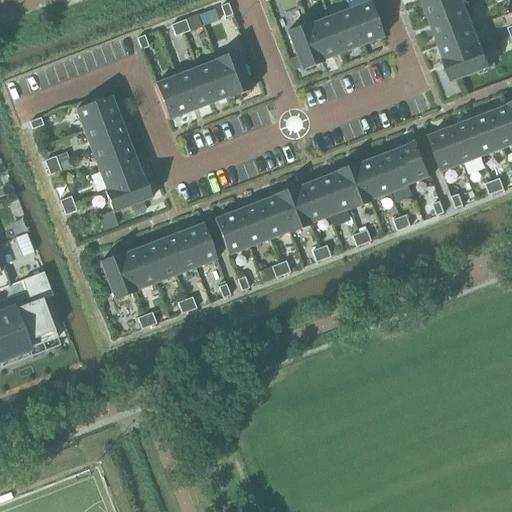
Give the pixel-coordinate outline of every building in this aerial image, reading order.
[(462,0),(425,0),(422,1),(430,22),(465,8),(462,0)] [(369,3),(348,11),(362,46),(383,38),(369,3)] [(228,4),(220,7),(225,19),(232,16),(228,4)] [(465,8),(430,22),(437,42),(473,28),(465,8)] [(214,10),(199,16),(203,27),(219,21),(214,10)] [(348,11),(328,19),(342,54),(362,46),(348,11)] [(308,24),(307,25),(322,64),(323,63),(323,62),(342,54),(328,19),(309,26),(308,24)] [(185,21),(178,24),(182,35),(190,32),(185,21)] [(178,24),(171,26),(175,38),(182,35),(178,24)] [(307,25),(286,33),(301,72),(322,64),(307,25)] [(473,28),(437,42),(445,61),(443,62),(443,63),(482,48),(482,47),(480,47),(473,28)] [(144,37),(137,40),(141,51),(148,48),(144,37)] [(482,48),(443,63),(452,84),(490,69),(482,48)] [(236,52),(215,60),(230,99),(251,91),(236,52)] [(215,62),(196,70),(209,105),(229,98),(229,100),(230,99),(215,60),(214,61),(215,62)] [(196,70),(176,77),(181,91),(189,113),(209,105),(196,70)] [(176,77),(155,86),(168,121),(189,113),(181,91),(176,77)] [(110,97),(75,111),(83,132),(118,118),(110,97)] [(509,107),(490,115),(503,150),(511,147),(511,112),(509,105),(508,106),(509,107)] [(490,115),(470,123),(483,158),(503,150),(490,115)] [(118,118),(83,132),(91,152),(126,139),(118,118)] [(40,119),(29,123),(32,130),(43,126),(40,119)] [(470,123),(449,130),(463,166),(483,158),(470,123)] [(449,130),(428,138),(442,174),(463,166),(449,130)] [(126,139),(91,152),(98,172),(134,159),(126,139)] [(417,143),(396,151),(410,186),(431,178),(417,143)] [(376,159),(389,194),(410,186),(396,151),(376,159)] [(55,158),(44,162),(45,163),(47,169),(58,165),(55,158)] [(134,159),(98,172),(106,192),(104,192),(104,193),(143,178),(143,177),(141,178),(134,159)] [(356,164),(355,165),(370,204),(370,203),(370,202),(389,194),(376,159),(356,166),(356,164)] [(47,169),(50,176),(61,172),(58,165),(47,169)] [(355,165),(335,172),(350,211),(370,204),(355,165)] [(335,174),(315,182),(329,217),(348,210),(349,212),(350,211),(335,172),(334,173),(335,174)] [(143,178),(104,193),(113,214),(151,199),(143,178)] [(500,180),(493,182),(497,194),(504,191),(500,180)] [(295,187),(295,188),(310,227),(310,226),(310,225),(329,217),(315,182),(296,189),(295,187)] [(493,182),(485,185),(490,196),(497,194),(493,182)] [(295,188),(275,196),(290,234),(310,227),(295,188)] [(459,195),(451,198),(456,210),(463,207),(459,195)] [(274,198),(255,205),(269,241),(288,233),(289,235),(290,234),(275,196),(274,196),(274,198)] [(71,198),(59,202),(62,209),(73,205),(71,198)] [(440,203),(433,206),(437,217),(444,214),(440,203)] [(73,205),(62,209),(65,216),(76,212),(73,205)] [(255,205),(235,213),(249,248),(269,241),(255,205)] [(235,213),(214,221),(227,256),(249,248),(235,213)] [(407,216),(399,219),(403,230),(411,227),(407,216)] [(399,219),(392,221),(396,232),(403,230),(399,219)] [(203,225),(182,233),(195,269),(216,261),(203,225)] [(366,231),(359,234),(363,245),(370,242),(366,231)] [(182,233),(161,241),(175,277),(195,269),(182,233)] [(351,237),(356,248),(363,245),(359,234),(351,237)] [(161,241),(141,249),(147,263),(155,284),(175,277),(161,241)] [(326,247),(319,250),(323,261),(330,258),(326,247)] [(122,256),(121,255),(120,255),(126,270),(129,278),(135,294),(136,293),(136,292),(155,284),(147,263),(141,249),(122,256)] [(318,250),(311,252),(316,264),(323,261),(319,250),(318,250)] [(120,255),(99,263),(114,302),(135,294),(129,278),(126,270),(120,255)] [(0,260),(0,288),(10,285),(0,260)] [(285,262),(278,265),(282,276),(290,274),(285,262)] [(271,268),(275,279),(282,276),(278,265),(271,268)] [(22,279),(26,289),(43,283),(47,281),(43,271),(39,272),(22,279)] [(244,278),(237,281),(241,292),(249,289),(244,278)] [(226,285),(218,288),(222,299),(230,297),(226,285)] [(42,296),(12,308),(28,350),(30,349),(27,339),(55,329),(42,296)] [(192,298),(184,301),(189,312),(196,310),(192,298)] [(184,301),(177,304),(181,315),(189,312),(184,301)] [(12,308),(0,312),(0,360),(28,350),(12,308)] [(152,314),(144,317),(149,328),(156,325),(152,314)] [(144,317),(137,319),(141,331),(149,328),(144,317)]
